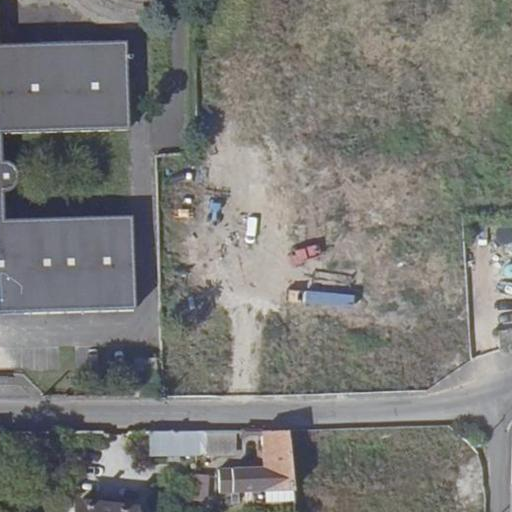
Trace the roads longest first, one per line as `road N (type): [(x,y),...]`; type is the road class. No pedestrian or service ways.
road 1 (unclassified): [(0,413),(285,410)]
road 2 (residential): [(495,398),(285,410)]
